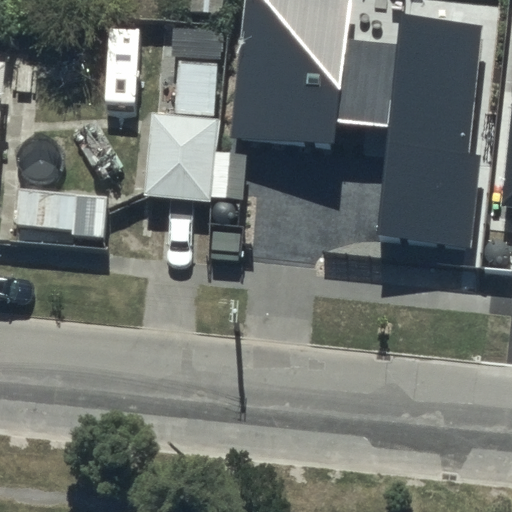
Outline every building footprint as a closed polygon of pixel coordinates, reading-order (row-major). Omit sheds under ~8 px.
[(485,23),(402,14),(399,45),(348,39),(351,0),(250,0),(237,132),(328,141),(331,117),(393,123),(381,238),(470,247),(480,153),(471,152),(485,23)] [(12,63),(0,62),(0,181),(1,182),(2,174),(22,175),(25,133),(7,131),(12,63)] [(154,112),(150,199),(217,202),(221,115),(154,112)] [(511,123),(503,205),(511,205),(511,123)] [(114,198),(23,193),(22,228),(79,231),(79,238),(112,240),(114,198)] [(57,469),(0,464),(0,498),(55,503),(57,469)]
